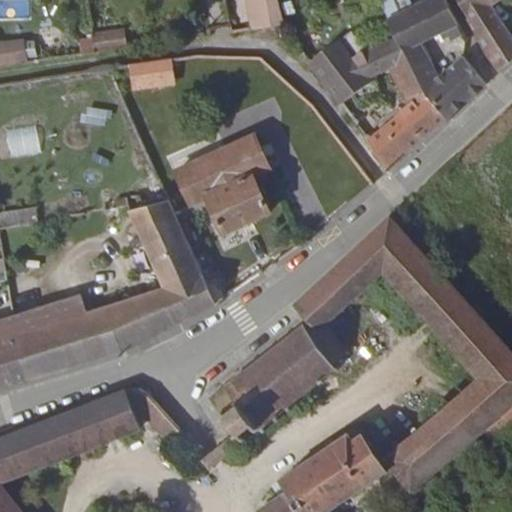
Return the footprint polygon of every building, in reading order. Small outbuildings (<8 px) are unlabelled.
[(259,0),(263,14),(284,11),(281,0),(259,0)] [(403,3),(390,10),(399,30),(408,46),(422,39),(444,27),(448,33),(454,30),(457,35),(468,29),(452,0),(421,0),(405,8),(403,3)] [(468,0),(476,15),(505,64),(511,56),(511,22),(495,0),(468,0)] [(330,25),(322,31),(310,18),(298,28),(318,56),(341,39),(330,25)] [(132,40),(129,25),(109,29),(112,44),(132,40)] [(101,30),(104,45),(112,44),(109,29),(101,30)] [(87,48),(104,45),(101,30),(84,34),(87,48)] [(408,46),(399,30),(358,50),(355,45),(363,37),(353,30),(341,39),(318,56),(358,109),(365,104),(362,100),(365,98),(358,90),(377,75),(376,73),(392,64),(412,97),(374,132),(394,164),(451,112),(424,78),(415,62),(408,46)] [(0,63),(33,58),(29,39),(0,43),(0,63)] [(415,62),(432,52),(422,39),(408,46),(415,62)] [(444,69),(432,52),(415,62),(424,78),(451,112),(489,78),(472,52),(471,47),(444,69)] [(194,72),(192,55),(177,57),(120,67),(126,94),(166,88),(165,78),(194,72)] [(100,107),(100,99),(49,101),(49,109),(100,107)] [(155,127),(148,110),(138,114),(146,131),(155,127)] [(261,168),(278,161),(263,125),(181,158),(195,194),(214,187),(230,224),(275,206),(261,168)] [(218,298),(209,278),(168,183),(147,191),(143,181),(106,189),(109,204),(129,200),(164,281),(93,308),(0,343),(0,386),(131,345),(218,298)] [(318,328),(314,331),(339,364),(353,353),(330,320),(389,266),(485,373),(391,456),(418,486),(482,430),(494,443),(503,435),(511,426),(511,420),(504,411),(511,404),(511,339),(475,299),(394,210),(298,304),(318,328)] [(511,339),(511,271),(509,268),(475,299),(511,339)] [(228,291),(221,273),(209,278),(218,298),(228,291)] [(0,343),(93,308),(85,288),(0,319),(0,343)] [(342,369),(339,364),(314,331),(308,322),(211,397),(222,413),(215,418),(229,438),(236,447),(342,369)] [(152,387),(144,385),(134,387),(0,436),(0,511),(29,511),(3,480),(148,425),(146,419),(152,416),(173,440),(185,430),(158,394),(152,387)] [(369,436),(359,443),(352,433),(281,477),(288,490),(260,509),(262,511),(330,511),(391,471),(369,436)] [(209,468),(228,452),(219,442),(200,458),(209,468)]
